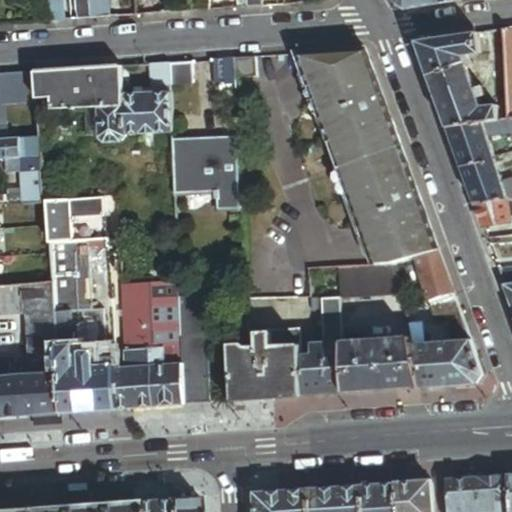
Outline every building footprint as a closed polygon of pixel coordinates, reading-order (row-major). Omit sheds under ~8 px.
[(50,0),(52,23),(67,22),(65,0),(50,0)] [(79,21),(93,20),(91,0),(76,0),(77,13),(79,18),(79,21)] [(109,19),(110,18),(108,0),(91,0),(93,20),(109,19)] [(263,0),(248,0),(249,9),(264,8),(263,0)] [(407,9),(436,5),(435,0),(395,0),(399,5),(407,9)] [(487,55),(485,34),(477,35),(480,56),(487,55)] [(419,44),(431,77),(467,65),(465,58),(469,57),(480,56),(477,35),(419,44)] [(365,52),(300,56),(377,267),(397,266),(415,260),(439,253),(365,52)] [(473,68),(469,57),(465,58),(467,65),(469,69),(473,68)] [(257,78),(257,59),(236,60),(237,80),(257,78)] [(237,80),(236,60),(215,61),(216,86),(237,85),(237,80)] [(195,85),(194,63),(170,65),(171,87),(195,85)] [(171,87),(170,65),(151,66),(152,95),(172,94),(171,87)] [(449,130),(483,125),(499,123),(497,108),(484,109),(480,100),(477,91),(469,69),(467,65),(431,77),(449,130)] [(125,97),(123,68),(36,74),(38,102),(38,113),(85,110),(100,109),(126,107),(125,97)] [(36,74),(0,76),(0,126),(6,126),(4,104),(38,102),(36,74)] [(484,88),(477,91),(480,100),(488,98),(484,88)] [(174,133),(172,94),(152,95),(125,97),(126,107),(100,109),(101,137),(102,140),(105,143),(123,143),(128,136),(174,133)] [(101,137),(100,109),(85,110),(87,138),(101,137)] [(511,120),(510,121),(504,122),(499,123),(483,125),(487,138),(511,134),(511,120)] [(487,138),(483,125),(449,130),(476,205),(508,203),(505,193),(502,185),(487,138)] [(0,139),(0,141),(10,141),(9,127),(0,128),(0,139)] [(22,172),(42,171),(40,139),(20,140),(21,159),(22,172)] [(21,159),(20,140),(10,141),(0,141),(0,160),(14,160),(21,159)] [(221,211),(243,210),(240,140),(174,141),(176,195),(176,197),(215,194),(216,202),(220,201),(221,211)] [(22,174),(22,172),(21,159),(14,160),(15,175),(22,174)] [(25,203),(45,202),(42,171),(22,172),(22,174),(24,203),(25,203)] [(511,181),(502,185),(505,193),(511,192),(511,181)] [(107,221),(105,199),(83,200),(83,201),(70,202),(72,227),(79,226),(79,222),(107,221)] [(70,202),(70,201),(49,202),(49,205),(51,244),(74,243),(72,227),(70,202)] [(509,205),(508,203),(476,205),(484,226),(510,225),(509,205)] [(87,243),(108,241),(107,232),(86,233),(87,243)] [(87,252),(108,251),(108,241),(87,243),(87,252)] [(87,243),(74,243),(51,244),(53,263),(88,261),(87,252),(87,243)] [(454,294),(439,253),(415,260),(416,262),(428,301),(445,297),(454,294)] [(416,262),(415,260),(397,266),(403,296),(404,295),(398,267),(416,262)] [(54,285),(56,305),(65,305),(66,314),(93,313),(89,261),(88,261),(53,263),(54,285)] [(403,296),(397,266),(377,267),(339,269),(340,299),(403,296)] [(506,286),(511,285),(511,270),(501,272),(506,286)] [(182,348),(179,284),(122,287),(125,351),(149,350),(165,349),(182,348)] [(183,340),(180,284),(179,284),(182,348),(183,365),(166,366),(165,349),(149,350),(153,408),(186,405),(183,340)] [(56,310),(56,305),(54,285),(0,287),(0,316),(25,316),(24,311),(37,311),(56,310)] [(454,324),(464,321),(454,294),(445,297),(454,324)] [(207,297),(181,298),(183,340),(209,338),(207,297)] [(454,324),(445,297),(428,301),(437,326),(449,324),(454,324)] [(315,396),(344,394),(343,344),(340,299),(323,300),(324,345),(314,346),(314,357),(313,357),(315,396)] [(65,305),(56,305),(56,310),(56,315),(66,314),(65,305)] [(410,325),(417,325),(414,306),(406,308),(410,325)] [(38,329),(57,328),(56,315),(56,310),(37,311),(38,329)] [(57,328),(60,370),(84,369),(83,357),(83,356),(84,355),(85,354),(86,353),(87,353),(88,352),(89,352),(90,352),(91,352),(92,352),(93,353),(94,353),(94,354),(95,354),(96,355),(96,356),(97,356),(97,357),(108,357),(105,312),(93,313),(66,314),(56,315),(57,328)] [(471,341),(464,321),(454,324),(449,324),(452,343),(471,341)] [(408,325),(411,338),(413,345),(424,344),(422,325),(417,325),(410,325),(408,325)] [(38,375),(60,372),(60,370),(57,328),(38,329),(34,329),(38,375)] [(273,349),(301,347),(300,330),(272,332),(273,349)] [(248,350),(240,345),(231,345),(233,402),(301,398),(300,356),(301,356),(301,347),(273,349),(272,332),(258,333),(259,349),(248,350)] [(258,333),(249,334),(249,339),(240,340),(240,345),(248,350),(259,349),(258,333)] [(186,405),(213,404),(209,338),(183,340),(186,405)] [(420,389),(421,389),(413,345),(411,338),(389,341),(343,344),(344,394),(345,394),(420,389)] [(485,378),(471,341),(452,343),(424,344),(413,345),(421,389),(480,385),(485,378)] [(182,348),(165,349),(166,366),(183,365),(182,348)] [(149,350),(125,351),(127,369),(129,409),(153,408),(149,350)] [(62,414),(118,410),(116,370),(116,367),(97,368),(97,357),(97,356),(96,356),(96,355),(95,354),(94,354),(94,353),(93,353),(92,352),(91,352),(90,352),(89,352),(88,352),(87,353),(86,353),(85,354),(84,355),(83,356),(83,357),(84,369),(60,370),(60,372),(62,414)] [(97,368),(116,367),(115,356),(108,357),(97,357),(97,368)] [(0,377),(10,377),(9,360),(0,360),(0,377)] [(129,409),(127,369),(116,370),(118,410),(129,409)] [(0,418),(62,414),(60,372),(38,375),(10,377),(0,377),(0,418)] [(511,511),(509,479),(479,482),(481,506),(470,507),(470,511),(511,511)] [(481,506),(479,482),(448,484),(450,511),(470,511),(470,507),(481,506)] [(433,511),(432,485),(399,487),(400,511),(433,511)] [(400,511),(399,487),(365,490),(366,511),(400,511)] [(366,511),(365,490),(311,493),(311,511),(366,511)] [(311,511),(311,493),(257,497),(257,511),(311,511)] [(184,500),(168,501),(168,511),(201,511),(201,499),(184,500)] [(168,511),(168,501),(152,502),(135,503),(135,511),(168,511)] [(135,511),(135,503),(102,506),(51,509),(23,511),(135,511)]
